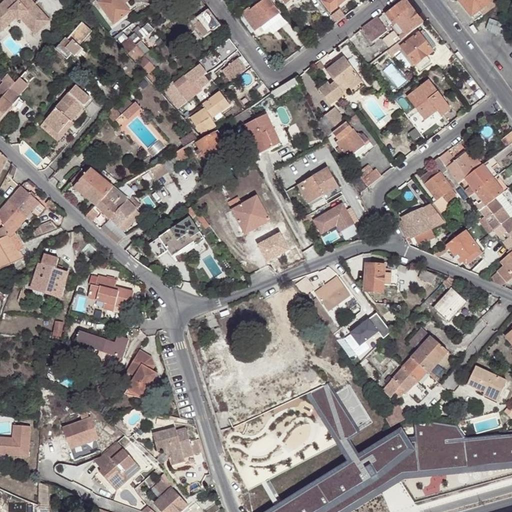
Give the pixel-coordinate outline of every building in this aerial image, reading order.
[(44,28),(55,18),(41,1),(36,6),(31,0),(7,0),(0,6),(0,21),(6,28),(20,16),(22,19),(26,15),(30,12),(44,28)] [(111,24),(129,11),(123,4),(128,1),(127,0),(97,0),(95,2),(111,24)] [(194,20),(208,11),(199,0),(186,0),(182,3),(194,20)] [(262,28),(280,14),(268,0),(263,0),(249,11),(247,8),(240,13),(255,33),(262,28)] [(324,0),(323,1),(331,11),(345,0),(324,0)] [(406,36),(422,24),(404,0),(384,15),(390,24),(388,25),(400,40),(406,36)] [(458,0),(474,21),(502,0),(458,0)] [(345,17),(339,9),(331,16),(336,23),(345,17)] [(219,26),(208,11),(194,20),(191,22),(203,38),(219,26)] [(30,12),(26,15),(40,31),(44,28),(30,12)] [(283,19),(280,14),(262,28),(265,32),(283,19)] [(377,17),(361,29),(372,42),(387,31),(377,17)] [(78,44),(90,29),(80,21),(67,38),(64,36),(54,49),(66,58),(71,53),(74,55),(76,53),(77,54),(83,48),(78,44)] [(482,24),(480,34),(498,37),(501,23),(497,22),(494,24),(494,26),(482,24)] [(126,38),(121,32),(112,38),(134,61),(142,55),(136,48),(155,35),(146,25),(138,31),(135,27),(129,31),(131,34),(126,38)] [(406,36),(400,40),(388,49),(392,54),(403,46),(415,64),(418,62),(422,68),(432,61),(427,55),(439,46),(425,28),(409,40),(406,36)] [(246,61),(242,56),(233,63),(237,68),(246,61)] [(320,92),(329,104),(343,93),(339,88),(344,85),(348,90),(356,84),(353,79),(358,74),(344,56),(326,70),(334,81),(329,85),(320,92)] [(137,63),(148,74),(149,73),(154,69),(144,57),(137,63)] [(233,63),(222,71),(231,83),(238,78),(251,68),(246,61),(237,68),(233,63)] [(319,61),(312,65),(318,73),(324,68),(319,61)] [(260,79),(251,68),(238,78),(247,90),(260,79)] [(0,100),(0,121),(20,98),(16,94),(23,85),(21,83),(29,74),(25,71),(18,80),(15,83),(0,100)] [(207,85),(201,77),(198,80),(192,72),(184,78),(191,86),(189,88),(196,97),(203,92),(201,89),(207,85)] [(148,74),(145,76),(151,83),(154,80),(149,73),(148,74)] [(365,84),(358,74),(353,79),(356,84),(348,90),(351,94),(365,84)] [(0,89),(0,100),(15,83),(8,75),(1,85),(2,86),(0,89)] [(181,94),(188,103),(196,97),(189,88),(191,86),(184,78),(174,85),(177,90),(174,92),(171,87),(164,92),(171,102),(181,94)] [(293,88),(299,85),(295,78),(271,93),(271,94),(274,99),(293,88)] [(440,117),(450,110),(428,81),(405,98),(422,120),(435,110),(440,117)] [(271,94),(271,93),(262,82),(253,89),(261,100),(271,94)] [(326,82),(317,89),(320,92),(329,85),(326,82)] [(70,122),(71,123),(91,100),(75,87),(44,122),(59,134),(70,122)] [(212,118),(230,105),(220,91),(204,104),(206,108),(212,118)] [(135,103),(122,115),(127,121),(140,109),(135,103)] [(318,120),(327,136),(332,133),(346,122),(335,107),(318,120)] [(200,135),(216,125),(212,118),(206,108),(192,116),(192,114),(185,119),(200,135)] [(235,128),(252,118),(247,109),(230,119),(235,128)] [(258,155),(273,149),(266,133),(273,130),(267,114),(244,124),(258,155)] [(73,125),(71,123),(70,122),(59,134),(44,122),(40,127),(59,142),(73,125)] [(346,122),(332,133),(337,140),(335,142),(339,147),(335,150),(343,161),(347,158),(348,159),(365,146),(364,145),(369,141),(364,134),(361,136),(359,134),(357,136),(346,122)] [(226,152),(208,162),(207,164),(209,168),(232,154),(217,129),(214,131),(226,152)] [(266,133),(273,149),(280,146),(273,130),(266,133)] [(506,148),(511,142),(511,130),(500,140),(506,148)] [(204,155),(208,162),(226,152),(214,131),(196,142),(200,148),(196,151),(199,157),(204,155)] [(182,148),(174,152),(180,161),(188,157),(182,148)] [(447,167),(459,183),(467,177),(472,173),(482,166),(470,150),(455,161),(451,164),(448,160),(453,156),(448,150),(444,154),(439,157),(447,167)] [(447,167),(439,157),(434,162),(441,172),(447,167)] [(471,186),(476,192),(493,179),(488,171),(492,168),(498,163),(493,157),(483,165),(482,166),(472,173),(467,177),(459,183),(465,191),(471,186)] [(176,170),(169,160),(162,164),(169,174),(176,170)] [(350,178),(361,192),(381,176),(376,169),(373,171),(368,165),(350,178)] [(150,172),(148,168),(141,172),(144,177),(149,174),(148,173),(150,172)] [(322,193),(324,197),(341,188),(331,168),(299,184),(307,201),(322,193)] [(437,201),(452,190),(435,168),(421,179),(437,201)] [(493,179),(497,176),(492,168),(488,171),(493,179)] [(95,205),(111,187),(89,169),(84,174),(80,170),(69,184),(95,205)] [(508,189),(497,176),(493,179),(504,192),(508,189)] [(480,211),(495,199),(501,194),(504,192),(493,179),(476,192),(483,201),(479,204),(477,201),(474,203),(480,211)] [(17,237),(20,232),(42,201),(22,187),(1,217),(15,236),(0,240),(0,257),(1,259),(6,267),(32,258),(27,251),(17,237)] [(111,187),(95,205),(109,219),(127,199),(111,187)] [(309,205),(324,197),(322,193),(307,201),(309,205)] [(511,209),(501,194),(495,199),(510,218),(511,216),(511,209)] [(127,199),(109,219),(110,220),(117,228),(122,232),(130,224),(126,219),(135,210),(140,206),(131,197),(127,199)] [(252,222),(254,228),(270,220),(258,198),(232,211),(240,228),(252,222)] [(440,199),(435,206),(442,211),(447,204),(440,199)] [(494,230),(510,218),(495,199),(480,211),(484,217),(487,221),(494,215),(496,217),(489,223),(494,230)] [(346,202),(316,220),(324,234),(340,224),(345,232),(358,224),(346,202)] [(397,223),(405,239),(410,236),(411,238),(414,236),(431,229),(445,223),(431,205),(422,209),(402,218),(403,220),(397,223)] [(98,213),(92,208),(85,216),(91,221),(98,213)] [(126,219),(130,224),(140,215),(135,210),(126,219)] [(310,215),(302,219),(305,224),(313,220),(310,215)] [(497,233),(494,230),(489,223),(487,221),(484,217),(479,221),(491,237),(497,233)] [(509,250),(511,247),(511,220),(510,218),(494,230),(497,233),(500,237),(507,232),(509,235),(502,240),(509,250)] [(194,245),(196,249),(205,242),(190,219),(152,246),(161,258),(169,253),(173,259),(182,253),(194,245)] [(243,234),(254,228),(252,222),(240,228),(243,234)] [(39,225),(39,233),(52,231),(51,224),(39,225)] [(431,229),(414,236),(418,246),(435,238),(431,229)] [(110,231),(106,235),(116,244),(120,240),(110,231)] [(465,231),(458,237),(433,257),(437,259),(447,251),(448,249),(449,248),(460,262),(464,260),(467,264),(482,252),(465,231)] [(32,248),(20,232),(17,237),(27,251),(32,248)] [(184,257),(196,249),(194,245),(182,253),(184,257)] [(505,266),(498,272),(506,282),(511,279),(511,277),(511,251),(501,261),(505,266)] [(365,290),(383,292),(383,284),(390,284),(391,272),(384,272),(384,261),(374,261),(374,264),(366,264),(365,290)] [(56,305),(63,284),(49,279),(52,268),(40,265),(34,284),(25,281),(22,290),(31,293),(30,297),(56,305)] [(433,284),(436,276),(423,270),(419,278),(433,284)] [(488,281),(501,287),(506,282),(498,272),(488,281)] [(105,302),(104,306),(104,308),(115,311),(117,305),(129,308),(134,291),(116,286),(118,280),(98,275),(96,285),(92,284),(88,298),(105,302)] [(315,288),(306,276),(297,283),(305,295),(315,288)] [(330,311),(351,294),(337,276),(315,292),(330,311)] [(458,281),(449,277),(442,284),(449,289),(458,281)] [(449,323),(466,304),(451,290),(434,309),(449,323)] [(434,300),(430,296),(418,308),(422,312),(434,300)] [(316,297),(310,302),(313,306),(319,302),(316,297)] [(87,303),(104,306),(105,302),(88,298),(87,303)] [(319,302),(313,306),(330,329),(335,325),(319,302)] [(419,352),(412,359),(427,373),(429,374),(449,352),(432,337),(421,327),(408,342),(419,352)] [(123,360),(130,340),(95,330),(89,349),(123,360)] [(227,395),(303,361),(293,339),(237,364),(231,350),(233,349),(227,337),(220,342),(206,348),(211,359),(223,353),(229,368),(213,375),(216,383),(212,385),(223,411),(233,406),(227,395)] [(140,348),(130,365),(127,370),(135,375),(126,390),(135,396),(137,393),(146,399),(155,384),(152,382),(158,372),(153,369),(156,364),(153,356),(140,348)] [(427,373),(412,359),(384,391),(392,399),(398,393),(402,397),(406,392),(408,394),(427,373)] [(488,390),(501,396),(508,382),(477,366),(468,384),(486,393),(488,390)] [(498,401),(501,396),(488,390),(486,393),(485,395),(498,401)] [(56,415),(68,422),(72,409),(77,401),(67,393),(59,408),(56,415)] [(398,400),(382,410),(394,428),(409,418),(398,400)] [(318,424),(315,417),(282,432),(296,463),(375,428),(364,404),(318,424)] [(81,421),(63,428),(75,459),(100,450),(97,439),(99,438),(92,417),(90,418),(88,412),(79,415),(81,421)] [(325,412),(316,415),(320,424),(328,420),(325,412)] [(96,417),(92,417),(99,438),(105,436),(99,419),(96,417)] [(405,431),(268,511),(358,511),(407,482),(473,474),(511,471),(511,437),(462,443),(456,425),(419,421),(420,450),(417,451),(405,431)] [(31,427),(14,425),(13,439),(0,438),(0,454),(29,457),(31,427)] [(189,442),(185,429),(176,432),(174,429),(151,436),(157,452),(162,451),(169,459),(171,465),(195,457),(194,455),(189,442)] [(201,438),(189,442),(194,455),(205,451),(201,438)] [(139,468),(116,442),(100,456),(91,459),(100,469),(98,471),(115,490),(139,468)] [(50,511),(51,481),(40,480),(40,503),(39,511),(42,511),(50,511)] [(160,511),(177,511),(185,506),(169,489),(153,503),(160,511)]
